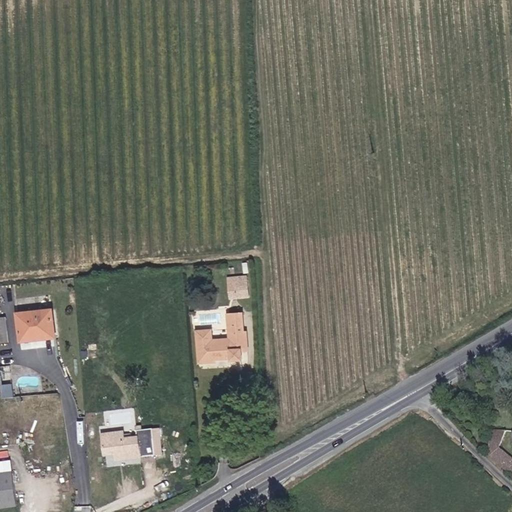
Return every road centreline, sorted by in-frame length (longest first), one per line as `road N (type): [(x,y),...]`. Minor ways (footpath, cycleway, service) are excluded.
road 1 (primary): [(421,390),(195,511)]
road 2 (primary): [(228,511),(421,390)]
road 3 (residential): [(421,390),(511,489)]
